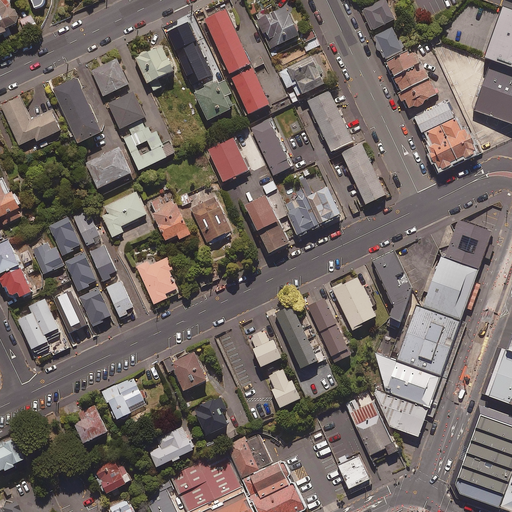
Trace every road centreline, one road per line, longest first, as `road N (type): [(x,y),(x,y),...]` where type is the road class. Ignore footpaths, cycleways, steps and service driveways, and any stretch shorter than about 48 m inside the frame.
road 1 (tertiary): [(423,205),(25,391)]
road 2 (tertiary): [(423,505),(511,254)]
road 3 (residential): [(423,205),(327,0)]
road 4 (tertiary): [(160,0),(0,76)]
